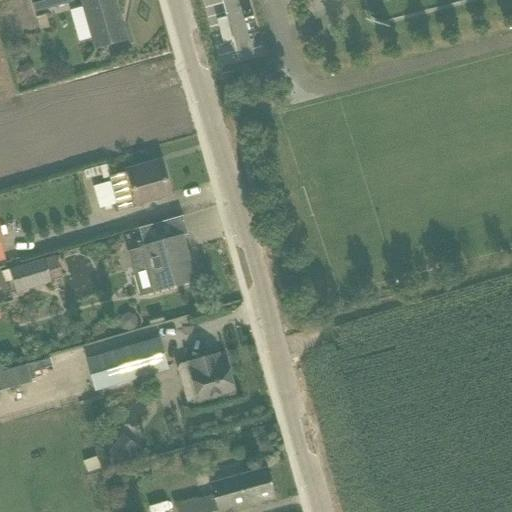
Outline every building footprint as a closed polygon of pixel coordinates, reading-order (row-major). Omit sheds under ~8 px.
[(74,3),(72,0),(31,0),(35,13),(74,3)] [(127,40),(115,0),(81,0),(95,49),(127,40)] [(152,165),(109,177),(119,213),(139,207),(139,203),(170,194),(163,167),(154,170),(152,165)] [(183,238),(182,236),(127,252),(140,296),(195,280),(186,249),(182,250),(179,239),(183,238)] [(51,283),(44,259),(10,269),(17,294),(51,283)] [(167,370),(158,339),(88,360),(97,391),(167,370)] [(199,403),(235,393),(227,363),(222,365),(218,353),(188,362),(192,374),(191,374),(199,403)] [(51,358),(28,364),(31,373),(53,367),(51,358)] [(0,392),(32,383),(27,365),(0,372),(0,392)] [(105,459),(120,471),(137,449),(122,437),(105,459)] [(177,505),(178,511),(225,511),(276,498),(267,467),(211,483),(214,495),(177,505)]
